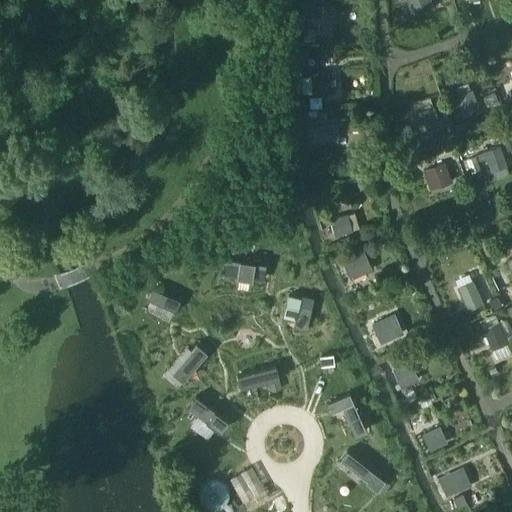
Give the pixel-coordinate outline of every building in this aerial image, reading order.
[(329,25),(328,8),(298,10),(299,26),(329,25)] [(333,94),(332,72),(309,73),(310,95),(333,94)] [(478,110),(471,90),(454,95),(461,116),(478,110)] [(437,122),(432,106),(411,113),(417,129),(437,122)] [(337,141),(336,117),(312,118),(313,142),(337,141)] [(505,166),(498,147),(483,152),(489,171),(505,166)] [(450,182),(443,163),(421,171),(428,190),(450,182)] [(333,237),(351,231),(346,214),(328,219),(333,237)] [(369,270),(361,251),(340,260),(349,279),(369,270)] [(226,255),(223,273),(263,280),(266,262),(226,255)] [(481,304),(471,281),(456,288),(466,311),(481,304)] [(151,285),(146,295),(174,308),(179,298),(151,285)] [(304,328),(312,293),(301,291),(293,325),(304,328)] [(380,343),(402,333),(393,313),(371,323),(380,343)] [(506,344),(497,323),(481,330),(490,351),(506,344)] [(205,352),(194,342),(169,369),(180,379),(205,352)] [(416,381),(408,361),(390,369),(399,388),(416,381)] [(278,377),(274,363),(237,372),(240,387),(278,377)] [(363,426),(347,389),(337,394),(353,430),(363,426)] [(195,394),(186,405),(218,429),(227,418),(195,394)] [(445,444),(438,427),(419,435),(427,452),(445,444)] [(383,476),(345,448),(336,460),(373,488),(383,476)] [(462,487),(455,471),(442,477),(450,493),(462,487)]
